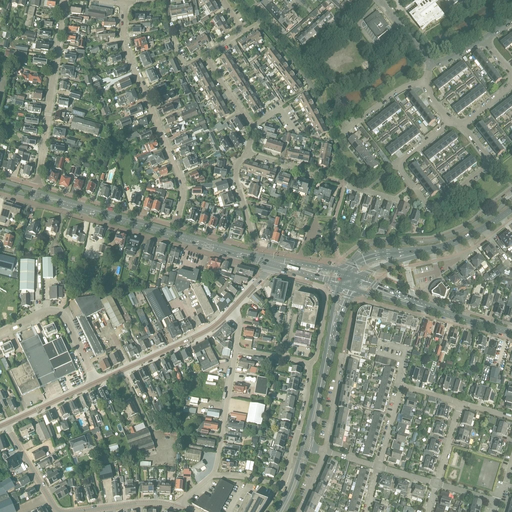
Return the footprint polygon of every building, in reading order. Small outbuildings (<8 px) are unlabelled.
[(30,0),(29,7),(38,8),(39,0),(30,0)] [(266,9),(272,3),(274,2),(272,0),(271,1),(269,0),(266,0),(262,4),(266,9)] [(420,0),(415,4),(418,8),(416,10),(418,14),(414,17),(412,19),(415,23),(417,21),(424,30),(424,29),(436,20),(436,21),(444,16),(443,14),(450,9),(449,8),(451,6),(459,0),(420,0)] [(207,11),(216,5),(213,1),(204,6),(207,11)] [(266,9),(270,13),(276,8),(272,3),(266,9)] [(219,10),(216,5),(207,11),(210,16),(219,10)] [(24,26),(30,28),(35,8),(29,7),(24,26)] [(72,7),(72,8),(71,8),(71,10),(71,11),(71,14),(80,15),(80,16),(82,17),(83,14),(83,9),(80,8),(80,7),(78,7),(77,8),(72,7)] [(89,7),(89,11),(87,17),(88,18),(97,19),(102,20),(111,16),(112,11),(89,7)] [(176,18),(174,8),(169,9),(170,14),(167,14),(168,19),(171,19),(171,23),(177,22),(176,18)] [(270,13),(274,18),(280,12),(276,8),(270,13)] [(388,29),(387,31),(385,28),(388,25),(377,11),(365,21),(367,24),(367,25),(378,39),(383,35),(386,39),(392,34),(388,29)] [(274,18),(278,22),(284,17),(280,12),(274,18)] [(324,16),(330,23),(334,19),(329,12),(324,16)] [(214,26),(223,20),(220,15),(212,21),(214,26)] [(82,17),(80,16),(77,16),(77,18),(70,17),(70,23),(77,24),(77,23),(82,24),(82,20),(88,21),(88,18),(87,17),(84,17),(82,17)] [(324,16),(320,21),(325,27),(330,23),(324,16)] [(278,22),(282,27),(288,21),(284,17),(278,22)] [(226,25),(223,20),(214,26),(217,30),(226,25)] [(288,21),(282,27),(286,31),(292,26),(291,24),(288,21)] [(319,21),(318,22),(315,25),(321,31),(325,27),(320,21),(319,21)] [(226,25),(217,30),(220,35),(229,30),(226,25)] [(315,25),(311,29),(316,35),(321,31),(315,25)] [(311,29),(306,33),(312,39),(316,35),(311,29)] [(256,31),(252,34),(257,42),(262,39),(260,37),(257,32),(256,31)] [(103,34),(101,34),(101,35),(96,35),(97,39),(99,39),(102,39),(102,42),(108,42),(107,40),(114,39),(114,34),(111,34),(111,33),(106,33),(106,34),(103,34)] [(209,43),(206,38),(208,37),(205,33),(203,34),(203,35),(199,37),(204,46),(209,43)] [(312,39),(306,33),(302,37),(307,43),(312,39)] [(253,45),(257,42),(252,34),(247,37),(253,45)] [(298,36),(300,38),(297,41),(303,47),(307,43),(302,37),(300,35),(298,36)] [(194,40),(199,49),(204,46),(199,37),(196,39),(194,37),(193,38),(194,40)] [(247,37),(243,40),(248,48),(253,45),(247,37)] [(134,44),(135,44),(135,45),(136,44),(136,46),(145,44),(148,43),(151,42),(150,40),(145,41),(144,38),(141,38),(137,39),(138,40),(134,41),(134,44)] [(505,50),(510,46),(505,39),(500,43),(505,50)] [(195,52),(199,49),(194,40),(189,43),(195,52)] [(243,51),(248,48),(243,40),(238,43),(243,51)] [(189,43),(188,41),(185,43),(186,45),(185,46),(190,55),(195,52),(189,43)] [(16,51),(18,51),(23,52),(24,48),(17,46),(17,44),(10,43),(9,50),(16,51)] [(37,43),(36,50),(48,51),(49,45),(44,44),(41,43),(37,43)] [(136,51),(137,51),(137,52),(140,51),(140,52),(144,51),(144,50),(147,50),(145,44),(136,46),(137,48),(136,48),(136,49),(135,49),(136,51)] [(108,53),(117,51),(116,45),(111,46),(111,45),(107,46),(104,46),(105,53),(108,53)] [(97,47),(92,50),(89,51),(91,56),(99,52),(97,47)] [(268,59),(276,53),(273,49),(265,55),(268,59)] [(473,55),(477,60),(483,55),(479,50),(473,55)] [(142,63),(149,60),(149,59),(151,58),(149,53),(139,57),(142,63)] [(222,64),(231,58),(228,53),(219,59),(222,64)] [(271,64),(280,58),(276,53),(268,59),(271,64)] [(72,60),(75,61),(76,56),(73,55),(68,54),(68,55),(65,55),(64,59),(68,60),(68,61),(72,62),(72,60)] [(480,65),(487,60),(483,55),(477,60),(480,65)] [(107,59),(109,62),(107,63),(107,64),(107,66),(108,66),(110,66),(121,62),(121,60),(120,59),(118,56),(114,58),(113,57),(110,58),(107,59)] [(38,57),(36,57),(35,64),(46,66),(47,59),(42,59),(42,58),(38,57)] [(233,63),(231,58),(222,64),(225,68),(233,63)] [(283,62),(280,58),(271,64),(275,68),(283,62)] [(149,61),(149,60),(142,63),(144,69),(151,66),(150,63),(152,62),(151,60),(149,61)] [(177,66),(175,60),(169,62),(172,68),(177,66)] [(480,65),(484,70),(490,65),(487,60),(480,65)] [(193,72),(202,67),(199,62),(191,67),(193,72)] [(286,66),(283,62),(275,68),(278,72),(286,66)] [(458,66),(463,72),(467,68),(462,62),(458,66)] [(233,63),(225,68),(228,73),(236,67),(233,63)] [(484,70),(488,74),(494,69),(490,65),(484,70)] [(177,66),(172,68),(175,74),(180,72),(177,66)] [(286,66),(278,72),(281,77),(290,71),(286,66)] [(458,66),(453,69),(458,76),(463,72),(458,66)] [(196,77),(205,72),(202,67),(193,72),(196,77)] [(239,72),(236,67),(228,73),(231,77),(239,72)] [(115,71),(112,72),(115,78),(118,77),(126,74),(123,68),(119,70),(118,69),(115,70),(115,71)] [(458,76),(453,69),(448,73),(453,79),(458,76)] [(488,74),(491,79),(498,74),(494,69),(488,74)] [(148,78),(155,75),(155,74),(157,73),(156,71),(154,72),(153,70),(146,73),(148,78)] [(293,75),(290,71),(281,77),(285,81),(293,75)] [(208,76),(205,72),(196,77),(199,81),(208,76)] [(233,82),(242,76),(239,72),(231,77),(233,82)] [(448,73),(443,77),(448,83),(453,79),(448,73)] [(502,79),(498,74),(491,79),(495,84),(502,79)] [(32,82),(32,83),(32,86),(36,87),(36,84),(36,83),(41,83),(42,77),(35,76),(29,75),(29,76),(23,75),(22,76),(22,79),(28,80),(28,81),(28,82),(32,82)] [(155,75),(148,78),(151,84),(158,81),(157,79),(159,78),(158,76),(156,76),(155,75)] [(293,75),(285,81),(288,86),(296,79),(293,75)] [(86,85),(87,87),(91,86),(90,76),(83,78),(85,86),(86,85)] [(210,81),(208,76),(199,81),(201,86),(210,81)] [(245,81),(242,76),(233,82),(236,87),(245,81)] [(186,84),(183,78),(182,77),(177,80),(180,86),(181,85),(186,84)] [(443,77),(439,80),(444,87),(448,83),(443,77)] [(116,88),(130,83),(128,79),(114,85),(116,88)] [(300,84),(296,79),(288,86),(292,90),(300,84)] [(444,87),(439,80),(434,84),(439,91),(444,87)] [(94,90),(100,88),(97,81),(91,84),(94,90)] [(213,86),(210,81),(201,86),(204,91),(213,86)] [(245,81),(236,87),(239,91),(248,86),(245,81)] [(63,83),(62,84),(60,84),(59,90),(68,92),(69,85),(69,84),(67,84),(66,83),(63,83)] [(130,83),(116,88),(118,92),(131,87),(130,83)] [(157,87),(152,89),(155,94),(162,91),(164,90),(162,84),(160,85),(156,86),(157,87)] [(303,88),(300,84),(292,90),(295,94),(303,88)] [(216,91),(213,86),(204,91),(207,96),(216,91)] [(251,90),(248,86),(239,91),(242,96),(251,90)] [(481,86),(476,90),(481,96),(486,93),(481,86)] [(100,88),(94,90),(96,96),(102,93),(100,88)] [(68,97),(78,101),(80,93),(70,90),(68,97)] [(245,101),(254,95),(251,90),(242,96),(245,101)] [(476,90),(472,94),(477,100),(481,96),(476,90)] [(216,91),(207,96),(209,100),(218,95),(216,91)] [(30,98),(33,99),(41,101),(42,93),(34,92),(34,94),(31,94),(30,98)] [(124,97),(125,101),(135,96),(134,95),(135,94),(134,92),(133,92),(126,94),(127,97),(126,97),(124,97)] [(175,99),(175,98),(177,97),(174,92),(172,92),(168,94),(167,93),(164,95),(160,97),(163,104),(166,102),(166,103),(172,101),(171,100),(175,99)] [(407,97),(410,102),(417,97),(413,92),(407,97)] [(298,99),(300,103),(309,99),(307,94),(298,99)] [(467,97),(472,104),(477,100),(472,94),(467,97)] [(221,100),(218,95),(209,100),(212,105),(221,100)] [(257,100),(254,95),(245,101),(248,105),(257,100)] [(136,98),(135,96),(125,101),(122,102),(120,103),(118,103),(117,104),(118,107),(120,107),(122,106),(122,105),(124,104),(125,106),(128,105),(137,101),(137,100),(137,98),(136,98)] [(410,102),(414,106),(421,101),(417,97),(410,102)] [(467,97),(462,101),(467,107),(472,104),(467,97)] [(58,98),(57,105),(60,105),(60,108),(67,109),(67,107),(68,107),(69,100),(58,98)] [(312,103),(309,99),(300,103),(303,108),(312,103)] [(221,100),(212,105),(215,110),(224,105),(221,100)] [(260,104),(257,100),(248,105),(251,110),(260,104)] [(424,106),(421,101),(414,106),(418,111),(424,106)] [(462,101),(457,105),(463,111),(467,107),(462,101)] [(500,106),(505,113),(510,109),(505,102),(500,106)] [(186,107),(188,112),(189,112),(191,118),(197,116),(200,115),(196,103),(189,106),(186,107)] [(303,108),(306,113),(314,108),(312,103),(303,108)] [(396,103),(391,107),(396,114),(401,110),(396,103)] [(263,109),(260,104),(251,110),(254,114),(263,109)] [(162,111),(161,111),(162,114),(163,114),(164,115),(173,111),(175,110),(172,105),(171,106),(161,110),(162,111)] [(226,110),(224,105),(215,110),(217,115),(226,110)] [(458,115),(463,111),(457,105),(453,108),(458,115)] [(33,107),(30,107),(29,113),(32,113),(40,115),(40,108),(36,108),(36,107),(33,106),(33,107)] [(139,106),(131,109),(129,110),(132,116),(134,116),(142,112),(139,106)] [(418,111),(421,116),(428,111),(424,106),(418,111)] [(500,106),(496,110),(501,116),(505,113),(500,106)] [(386,111),(391,117),(396,114),(391,107),(386,111)] [(317,113),(314,108),(306,113),(308,118),(317,113)] [(226,110),(217,115),(220,120),(229,114),(226,110)] [(501,116),(496,110),(491,114),(496,120),(501,116)] [(386,111),(382,114),(387,121),(391,117),(386,111)] [(421,116),(425,121),(432,116),(428,111),(421,116)] [(73,121),(73,119),(74,116),(64,112),(63,115),(56,114),(54,122),(63,123),(66,124),(67,119),(73,121)] [(311,123),(320,118),(317,113),(308,118),(311,123)] [(387,121),(382,114),(377,118),(382,125),(387,121)] [(173,119),(173,116),(165,119),(168,125),(175,122),(178,120),(176,117),(173,119)] [(435,121),(432,116),(425,121),(429,125),(435,121)] [(24,123),(27,124),(37,125),(38,119),(34,118),(34,117),(30,117),(25,117),(24,123)] [(198,127),(199,127),(205,125),(204,121),(202,122),(200,117),(195,119),(197,124),(198,127)] [(147,126),(146,125),(147,124),(144,118),(136,122),(134,123),(137,129),(139,128),(143,126),(143,128),(144,128),(145,128),(147,127),(147,126)] [(236,120),(234,118),(229,121),(235,130),(237,128),(239,132),(241,131),(241,132),(245,130),(244,129),(245,128),(243,124),(243,123),(241,121),(241,122),(239,118),(236,120)] [(322,123),(320,118),(311,123),(313,127),(322,123)] [(377,118),(372,122),(377,128),(382,125),(377,118)] [(100,127),(73,119),(73,121),(71,129),(97,136),(100,127)] [(377,128),(372,122),(367,126),(372,132),(377,128)] [(486,127),(484,125),(482,122),(476,127),(479,132),(486,127)] [(220,123),(211,129),(212,132),(216,130),(218,133),(223,129),(220,123)] [(322,123),(313,127),(316,132),(325,127),(322,123)] [(24,133),(26,133),(28,134),(36,135),(37,129),(32,128),(33,128),(30,127),(30,126),(22,124),(22,126),(23,127),(22,132),(24,133)] [(275,128),(265,125),(263,132),(271,135),(270,138),(276,139),(277,135),(274,134),(275,128)] [(177,127),(173,128),(170,130),(172,136),(179,133),(181,132),(179,127),(177,128),(177,127)] [(327,132),(325,127),(316,132),(318,137),(327,132)] [(479,132),(483,137),(490,132),(486,127),(479,132)] [(415,128),(410,131),(415,138),(420,134),(415,128)] [(66,132),(61,131),(54,130),(53,137),(60,138),(60,137),(65,138),(66,132)] [(149,139),(149,138),(152,137),(150,131),(145,133),(145,132),(142,133),(142,134),(139,136),(138,134),(137,135),(137,133),(126,137),(127,142),(128,142),(139,137),(141,141),(145,140),(145,141),(149,139)] [(410,142),(415,138),(410,131),(405,135),(410,142)] [(453,132),(448,136),(453,143),(458,139),(453,132)] [(483,137),(487,141),(493,137),(490,132),(483,137)] [(235,134),(229,138),(236,148),(238,147),(239,148),(242,146),(241,145),(242,145),(239,140),(238,138),(235,134)] [(405,135),(400,139),(405,145),(410,142),(405,135)] [(174,141),(176,146),(177,146),(179,145),(179,144),(183,143),(186,141),(187,144),(192,142),(191,139),(187,141),(185,136),(181,137),(176,139),(177,140),(174,141)] [(348,141),(352,146),(359,141),(355,136),(348,141)] [(453,143),(448,136),(443,140),(448,146),(453,143)] [(490,146),(497,141),(493,137),(487,141),(490,146)] [(27,138),(25,138),(24,145),(34,146),(35,140),(31,139),(27,138)] [(223,149),(224,149),(226,152),(231,149),(225,138),(219,142),(222,146),(221,146),(223,149)] [(396,143),(401,149),(405,145),(400,139),(396,143)] [(283,145),(267,140),(264,150),(280,154),(283,145)] [(443,140),(438,143),(444,150),(448,146),(443,140)] [(192,142),(187,144),(185,145),(186,147),(183,149),(183,150),(179,151),(181,158),(189,154),(190,157),(195,155),(195,154),(194,152),(192,153),(189,148),(196,145),(194,141),(192,142)] [(363,146),(359,141),(352,146),(356,151),(363,146)] [(490,146),(494,151),(501,146),(497,141),(490,146)] [(144,146),(146,151),(147,153),(150,152),(150,153),(157,150),(156,148),(157,147),(155,143),(149,146),(148,144),(144,146)] [(396,143),(391,146),(396,153),(401,149),(396,143)] [(444,150),(438,143),(434,147),(439,154),(444,150)] [(51,151),(59,153),(64,153),(65,146),(60,146),(57,145),(57,146),(52,145),(51,151)] [(365,149),(363,146),(356,151),(360,156),(370,149),(369,148),(366,148),(365,149)] [(396,153),(391,146),(386,150),(391,156),(396,153)] [(501,146),(494,151),(498,156),(504,151),(501,146)] [(434,147),(429,151),(434,158),(439,154),(434,147)] [(370,150),(370,149),(360,156),(364,161),(370,156),(368,154),(369,153),(370,150)] [(429,161),(434,158),(429,151),(424,155),(429,161)] [(136,162),(147,158),(145,153),(134,158),(136,162)] [(152,163),(162,159),(160,155),(154,158),(149,160),(150,164),(152,163)] [(9,160),(8,163),(3,162),(1,169),(6,170),(6,171),(9,172),(9,173),(11,174),(11,173),(12,173),(14,166),(16,167),(19,158),(12,156),(11,161),(9,160)] [(370,156),(364,161),(368,166),(374,161),(370,156)] [(184,166),(192,163),(191,161),(194,160),(193,157),(186,159),(187,160),(183,162),(184,166)] [(467,160),(472,167),(477,163),(472,157),(467,160)] [(216,167),(215,167),(214,174),(225,176),(226,174),(227,174),(227,171),(226,171),(227,169),(223,168),(223,166),(224,167),(224,162),(217,160),(216,167)] [(467,160),(462,164),(467,170),(472,167),(467,160)] [(378,166),(374,161),(368,166),(372,172),(378,166)] [(250,163),(247,173),(252,174),(255,165),(250,163)] [(409,168),(413,173),(419,168),(415,163),(409,168)] [(458,168),(462,174),(467,170),(462,164),(458,168)] [(257,176),(260,166),(255,165),(252,174),(257,176)] [(25,166),(22,176),(28,178),(29,173),(30,173),(31,170),(32,167),(25,166)] [(260,166),(257,176),(263,178),(265,168),(260,166)] [(157,169),(153,170),(152,171),(154,173),(155,173),(156,176),(157,175),(158,178),(160,177),(167,174),(165,168),(158,171),(157,169)] [(265,168),(263,178),(268,179),(271,169),(265,168)] [(423,173),(419,168),(413,173),(416,178),(423,173)] [(458,168),(453,171),(458,178),(462,174),(458,168)] [(271,169),(268,179),(273,181),(276,171),(271,169)] [(50,171),(48,177),(46,181),(49,182),(50,182),(49,183),(52,184),(53,183),(55,184),(58,176),(58,173),(50,171)] [(193,174),(189,176),(191,182),(196,180),(197,183),(200,182),(201,183),(204,182),(203,177),(198,179),(197,175),(200,174),(198,171),(196,172),(193,173),(193,174)] [(453,171),(448,175),(453,182),(458,178),(453,171)] [(426,177),(423,173),(416,178),(420,182),(426,177)] [(282,185),(285,175),(279,174),(276,183),(282,185)] [(282,185),(287,187),(289,179),(290,177),(285,175),(282,185)] [(453,182),(448,175),(443,179),(448,185),(453,182)] [(62,176),(62,178),(59,186),(67,188),(69,181),(68,180),(69,178),(66,177),(66,178),(62,176)] [(80,179),(77,178),(76,181),(73,189),(80,191),(82,183),(84,178),(81,177),(80,179)] [(430,182),(426,177),(420,182),(424,187),(430,182)] [(298,189),(300,190),(303,181),(297,179),(296,183),(295,183),(293,190),(297,191),(298,189)] [(220,180),(212,182),(212,190),(216,189),(217,193),(228,189),(229,188),(228,186),(227,186),(226,183),(222,184),(222,183),(220,184),(219,181),(221,180),(220,180)] [(168,182),(162,183),(163,190),(166,189),(166,190),(169,189),(173,189),(172,187),(173,187),(171,181),(168,182)] [(309,182),(303,181),(300,190),(303,190),(302,193),(307,194),(309,187),(307,186),(309,182)] [(96,184),(89,182),(88,185),(86,192),(92,194),(93,190),(94,190),(95,187),(96,184)] [(434,187),(430,182),(424,187),(427,192),(434,187)] [(259,193),(260,188),(255,186),(250,185),(249,190),(259,193)] [(322,201),(326,188),(320,186),(319,190),(315,189),(314,195),(317,196),(318,195),(322,196),(320,200),(322,201)] [(109,188),(106,187),(105,190),(102,189),(101,194),(98,193),(98,196),(100,197),(106,199),(109,191),(109,188)] [(431,197),(438,192),(434,187),(427,192),(431,197)] [(326,188),(322,201),(324,201),(325,197),(329,198),(332,189),(326,188)] [(117,190),(114,190),(113,192),(111,200),(118,202),(120,202),(121,199),(118,199),(120,194),(117,193),(117,190)] [(259,193),(249,190),(247,196),(257,199),(259,193)] [(222,203),(233,199),(232,197),(231,197),(230,194),(226,196),(225,193),(219,195),(219,198),(220,198),(222,203)] [(136,195),(132,194),(131,197),(131,196),(130,199),(131,200),(130,205),(136,207),(137,207),(139,207),(140,203),(138,203),(139,199),(135,198),(136,195)] [(351,206),(351,207),(351,208),(353,209),(354,208),(355,205),(357,206),(358,204),(359,201),(359,200),(360,196),(354,195),(351,206)] [(152,199),(146,198),(145,200),(143,208),(149,210),(151,202),(152,199)] [(362,207),(363,207),(362,210),(367,211),(367,209),(368,209),(368,207),(369,207),(371,200),(365,198),(364,201),(362,205),(363,205),(362,207)] [(233,199),(222,203),(223,207),(222,208),(223,211),(226,211),(230,209),(229,206),(234,205),(233,201),(233,199)] [(153,203),(151,211),(157,213),(160,205),(159,205),(160,202),(154,200),(153,203)] [(370,211),(368,214),(374,216),(375,212),(377,213),(378,209),(380,202),(375,201),(373,207),(371,206),(370,211)] [(171,205),(164,203),(163,206),(160,214),(165,215),(165,214),(168,215),(170,210),(170,209),(171,205)] [(383,211),(384,211),(383,213),(389,214),(391,205),(385,203),(383,211)] [(395,210),(393,215),(396,216),(397,216),(398,213),(406,215),(409,205),(401,203),(399,208),(395,210)] [(0,217),(6,219),(9,220),(10,214),(19,217),(19,215),(21,216),(22,212),(20,211),(21,209),(12,207),(4,204),(2,209),(0,216),(0,217)] [(266,218),(267,214),(267,212),(270,213),(271,207),(263,205),(262,208),(261,208),(257,207),(255,215),(257,215),(257,216),(258,217),(259,218),(261,217),(261,216),(266,218)] [(192,208),(191,211),(190,213),(189,217),(187,216),(186,220),(188,221),(194,223),(196,217),(196,218),(197,215),(198,210),(192,208)] [(304,214),(312,218),(314,213),(311,212),(312,211),(306,208),(304,214)] [(411,224),(413,224),(417,225),(418,222),(419,222),(420,217),(419,217),(420,214),(414,212),(413,215),(411,220),(412,221),(411,223),(411,224)] [(202,214),(201,216),(199,224),(205,226),(206,221),(207,221),(208,218),(207,218),(208,216),(202,214)] [(211,217),(211,219),(208,227),(214,229),(216,224),(217,221),(217,218),(211,217)] [(224,220),(221,219),(220,221),(218,230),(225,232),(228,218),(225,217),(224,220)] [(49,221),(48,224),(44,223),(43,227),(51,230),(51,233),(56,234),(57,229),(56,229),(58,223),(49,221)] [(272,226),(274,225),(274,223),(267,221),(266,225),(267,225),(265,232),(264,231),(261,240),(265,241),(266,240),(268,241),(270,233),(272,226)] [(235,230),(234,234),(241,236),(243,231),(242,231),(243,229),(241,228),(242,225),(235,223),(233,229),(235,230)] [(27,228),(26,232),(25,235),(31,237),(35,238),(36,235),(37,232),(38,233),(39,230),(37,229),(38,227),(31,225),(30,229),(27,228)] [(73,232),(68,230),(66,237),(71,238),(72,236),(78,238),(77,242),(80,243),(82,235),(79,234),(81,230),(74,228),(73,232)] [(105,231),(96,228),(93,237),(94,237),(92,241),(96,242),(97,238),(102,240),(105,231)] [(281,231),(278,230),(275,229),(273,234),(271,242),(277,244),(281,231)] [(13,238),(6,236),(3,247),(11,249),(13,238)] [(121,238),(116,237),(114,243),(119,245),(119,247),(118,249),(122,250),(123,248),(126,238),(125,238),(124,237),(123,236),(121,237),(121,238)] [(507,249),(511,246),(511,245),(505,236),(501,238),(503,241),(502,242),(507,249)] [(140,240),(131,237),(129,246),(128,249),(136,252),(138,245),(140,245),(140,243),(139,243),(140,240)] [(285,237),(285,239),(282,239),(279,247),(283,248),(283,249),(284,250),(285,250),(288,240),(289,238),(285,237)] [(290,241),(288,240),(285,250),(291,252),(293,246),(292,245),(291,244),(291,243),(290,241)] [(143,255),(150,256),(150,255),(151,252),(153,244),(147,242),(145,250),(143,255)] [(156,254),(159,255),(158,260),(160,261),(164,247),(158,245),(156,254)] [(491,260),(494,258),(494,259),(498,257),(497,256),(499,254),(492,246),(485,252),(487,255),(487,256),(488,255),(491,260)] [(476,259),(481,265),(481,266),(482,266),(484,268),(488,265),(486,262),(487,262),(482,255),(481,256),(480,255),(479,256),(476,259)] [(0,256),(0,268),(12,271),(15,260),(3,257),(0,256)] [(52,259),(42,259),(43,279),(53,279),(52,259)] [(481,265),(476,259),(472,261),(474,263),(473,264),(476,269),(478,271),(481,269),(479,267),(481,265)] [(211,260),(210,267),(208,273),(217,276),(221,262),(211,260)] [(28,291),(28,293),(26,294),(26,296),(26,297),(22,297),(22,301),(21,302),(22,303),(22,307),(26,307),(27,308),(28,307),(29,307),(29,302),(30,301),(33,301),(33,293),(34,261),(20,261),(19,291),(28,291)] [(157,263),(157,264),(151,263),(150,270),(155,271),(155,270),(159,271),(161,264),(157,263)] [(229,278),(230,274),(231,270),(228,269),(229,265),(224,263),(221,272),(225,272),(223,277),(229,278)] [(467,265),(464,268),(469,275),(472,278),(476,275),(473,271),(470,267),(469,268),(467,265)] [(501,265),(497,269),(501,274),(506,269),(501,265)] [(254,271),(237,267),(237,269),(236,274),(249,278),(252,278),(254,271)] [(469,275),(464,268),(461,270),(462,273),(461,274),(465,278),(467,280),(469,278),(467,276),(469,275)] [(493,280),(500,274),(496,269),(489,275),(493,280)] [(174,288),(178,294),(179,297),(183,295),(181,293),(188,290),(190,284),(191,284),(191,282),(195,283),(198,272),(194,271),(193,275),(179,271),(176,282),(174,288)] [(170,273),(167,287),(172,286),(175,274),(170,273)] [(249,278),(236,274),(233,283),(241,285),(241,282),(246,284),(247,283),(249,278)] [(455,275),(449,279),(454,285),(460,281),(455,275)] [(162,277),(160,284),(167,286),(169,278),(162,277)] [(216,281),(221,286),(225,282),(219,277),(218,279),(217,281),(216,281)] [(221,286),(216,281),(215,282),(213,281),(212,282),(220,289),(222,287),(221,286)] [(269,285),(272,288),(270,297),(275,298),(274,302),(279,303),(284,304),(287,286),(280,284),(281,283),(273,281),(269,285)] [(445,282),(438,288),(432,293),(432,296),(440,298),(445,300),(447,291),(450,289),(445,282)] [(199,306),(202,312),(205,318),(213,314),(211,311),(213,311),(211,307),(210,308),(206,301),(201,290),(207,287),(205,283),(190,286),(199,306)] [(230,283),(228,286),(226,288),(228,290),(234,296),(239,291),(240,289),(238,287),(236,288),(235,288),(230,283)] [(62,288),(49,288),(50,301),(56,300),(56,299),(62,299),(62,288)] [(173,288),(168,291),(173,301),(178,298),(173,288)] [(143,290),(146,296),(145,297),(159,323),(163,320),(168,318),(171,316),(165,305),(158,290),(157,289),(143,290)] [(255,294),(249,300),(256,307),(259,309),(260,310),(265,305),(264,304),(262,301),(258,297),(261,294),(260,292),(255,294)] [(460,295),(458,303),(464,305),(467,297),(467,296),(468,296),(469,292),(467,292),(464,292),(463,296),(460,295)] [(216,296),(213,300),(219,313),(232,300),(224,293),(221,295),(224,298),(221,301),(216,296)] [(458,303),(460,295),(454,293),(451,301),(458,303)] [(310,299),(309,299),(309,298),(294,294),(293,300),(292,300),(291,299),(290,300),(290,301),(291,302),(292,302),(291,308),(301,310),(301,311),(301,312),(302,313),(303,313),(303,315),(302,315),(301,315),(301,316),(299,325),(300,326),(306,327),(306,328),(305,329),(306,330),(307,330),(308,330),(308,329),(308,328),(314,329),(317,310),(316,310),(316,309),(316,308),(316,307),(316,306),(316,305),(316,304),(315,304),(315,303),(314,302),(313,301),(312,300),(311,300),(310,299)] [(486,295),(486,298),(485,300),(483,307),(489,309),(490,305),(491,305),(493,297),(490,296),(486,295)] [(104,309),(100,302),(97,296),(75,300),(80,309),(83,315),(77,318),(92,350),(95,357),(104,354),(104,353),(102,350),(100,346),(85,319),(104,309)] [(481,298),(478,297),(475,296),(474,298),(471,306),(478,308),(481,298)] [(100,302),(104,309),(114,329),(124,324),(111,297),(100,302)] [(497,303),(497,306),(494,313),(500,315),(502,311),(503,307),(504,305),(497,303)] [(202,312),(199,306),(194,308),(197,315),(202,312)] [(372,309),(369,308),(367,308),(364,308),(362,309),(360,311),(359,313),(358,316),(358,318),(367,320),(368,319),(369,318),(372,319),(374,311),(372,310),(372,309)] [(248,311),(247,317),(252,318),(252,319),(255,319),(258,319),(259,316),(256,316),(257,313),(252,312),(252,310),(249,309),(249,311),(248,311)] [(378,321),(381,322),(384,312),(379,311),(376,320),(376,322),(378,323),(378,321)] [(180,312),(174,315),(177,323),(183,320),(180,312)] [(394,314),(389,313),(386,323),(386,325),(388,325),(388,323),(391,324),(394,314)] [(175,324),(171,316),(168,318),(177,338),(181,336),(175,324)] [(200,316),(193,319),(197,328),(204,324),(200,316)] [(168,318),(163,320),(167,328),(166,328),(172,340),(177,338),(168,318)] [(185,321),(183,323),(188,332),(192,330),(189,324),(187,319),(185,320),(185,321)] [(188,332),(183,323),(181,323),(179,323),(181,328),(180,328),(184,335),(188,332)] [(429,323),(424,338),(426,338),(427,335),(430,335),(432,330),(431,330),(433,324),(429,323)] [(220,345),(224,341),(233,332),(232,330),(232,329),(228,325),(227,326),(226,324),(216,334),(212,338),(215,341),(216,340),(220,345)] [(48,327),(52,336),(57,334),(53,325),(51,326),(51,325),(48,327)] [(52,336),(48,327),(47,328),(44,328),(44,329),(42,330),(46,339),(52,336)] [(148,327),(144,330),(147,338),(152,335),(148,327)] [(436,335),(435,338),(442,340),(443,337),(444,333),(443,333),(444,328),(438,327),(436,335)] [(164,343),(161,337),(163,336),(161,330),(157,332),(158,336),(152,339),(156,347),(164,343)] [(141,337),(140,338),(140,340),(142,342),(148,339),(146,335),(144,331),(142,332),(144,336),(141,337)] [(313,334),(296,331),(293,344),(310,347),(313,334)] [(450,338),(450,339),(449,344),(455,346),(456,343),(458,337),(457,337),(458,332),(452,331),(450,338)] [(140,340),(140,338),(138,335),(134,337),(138,345),(139,345),(142,352),(149,349),(146,342),(142,343),(142,342),(140,340)] [(470,347),(470,346),(471,341),(470,341),(472,336),(466,335),(463,342),(467,343),(467,346),(470,347)] [(49,362),(42,347),(37,336),(20,345),(28,363),(10,371),(22,396),(57,380),(49,362)] [(478,337),(477,341),(479,342),(479,345),(482,346),(481,350),(484,351),(485,348),(486,345),(485,344),(487,340),(480,338),(478,337)] [(49,362),(67,353),(61,339),(42,347),(49,362)] [(491,349),(490,352),(491,352),(491,353),(493,354),(494,350),(496,350),(499,343),(493,341),(491,349)] [(207,342),(199,346),(210,369),(218,365),(207,342)] [(5,345),(9,354),(14,352),(10,343),(8,344),(8,343),(5,345),(6,345),(5,345)] [(223,356),(229,358),(231,344),(225,343),(224,349),(223,356)] [(130,358),(134,356),(129,347),(127,344),(123,346),(126,352),(127,352),(130,358)] [(9,354),(5,345),(4,346),(1,346),(1,347),(0,347),(0,349),(1,351),(0,351),(0,355),(3,355),(4,357),(9,354)] [(129,347),(134,356),(138,355),(135,348),(132,349),(131,346),(129,347)] [(203,373),(210,369),(199,346),(191,350),(198,362),(195,363),(196,367),(199,373),(202,372),(203,373)] [(103,349),(105,353),(106,355),(111,352),(109,347),(103,349)] [(362,350),(352,348),(351,353),(355,354),(355,355),(364,358),(365,354),(361,353),(362,350)] [(187,351),(181,354),(184,361),(187,360),(189,362),(192,361),(190,358),(191,358),(187,351)] [(67,353),(49,362),(57,380),(76,372),(72,362),(67,353)] [(116,355),(110,358),(114,366),(120,363),(116,355)] [(181,364),(180,362),(177,355),(171,358),(173,361),(172,362),(173,365),(174,367),(177,366),(181,364)] [(349,365),(357,367),(358,363),(360,363),(361,359),(351,356),(350,360),(349,365)] [(107,357),(101,359),(97,361),(102,372),(110,369),(106,361),(108,360),(107,357)] [(165,372),(171,370),(170,367),(169,364),(168,365),(166,360),(161,363),(164,370),(165,372)] [(155,365),(149,368),(153,375),(156,373),(158,376),(160,375),(159,372),(158,372),(155,365)] [(384,373),(393,376),(395,369),(382,366),(382,368),(385,369),(384,373)] [(290,376),(301,378),(301,375),(299,374),(301,369),(292,367),(290,376)] [(176,368),(173,369),(177,379),(175,380),(177,385),(183,383),(180,376),(179,374),(176,368)] [(416,369),(415,371),(411,370),(408,378),(413,379),(412,381),(417,382),(417,380),(420,381),(424,369),(418,368),(418,370),(416,369)] [(493,368),(490,378),(497,380),(499,370),(493,368)] [(424,369),(420,381),(423,382),(423,384),(427,385),(427,383),(432,384),(434,377),(430,375),(430,373),(428,373),(429,371),(424,369)] [(148,377),(145,370),(139,372),(142,380),(144,383),(150,380),(148,377)] [(393,376),(384,373),(383,377),(379,376),(379,378),(392,382),(393,376)] [(140,383),(139,381),(138,378),(137,379),(135,375),(129,377),(134,387),(137,385),(139,390),(141,396),(146,394),(141,383),(140,383)] [(288,385),(297,387),(298,382),(300,382),(301,378),(290,376),(288,385)] [(448,389),(451,390),(454,378),(449,377),(448,379),(447,378),(446,380),(441,379),(439,387),(444,388),(443,390),(447,391),(448,389)] [(266,397),(268,380),(257,378),(254,395),(266,397)] [(379,378),(378,380),(377,384),(381,385),(390,388),(392,382),(379,378)] [(451,390),(454,391),(453,393),(458,394),(458,392),(463,393),(465,386),(460,384),(461,382),(459,382),(460,380),(454,378),(451,390)] [(244,385),(235,384),(234,392),(243,394),(243,391),(246,391),(247,386),(244,385)] [(297,387),(288,385),(286,394),(297,396),(298,392),(296,392),(297,387)] [(390,388),(381,385),(379,389),(376,389),(376,391),(388,394),(390,388)] [(482,399),(485,387),(480,386),(479,388),(477,387),(477,389),(472,388),(470,395),(474,397),(474,399),(478,400),(479,398),(482,399)] [(485,387),(482,399),(485,400),(484,402),(488,403),(489,401),(494,402),(496,395),(491,393),(492,391),(490,391),(490,389),(485,387)] [(98,392),(102,399),(103,401),(109,398),(108,396),(107,393),(106,393),(104,389),(98,392)] [(378,393),(377,398),(387,400),(388,394),(376,391),(375,393),(378,393)] [(97,405),(96,404),(99,402),(98,400),(99,400),(97,397),(96,397),(95,393),(89,396),(92,403),(94,407),(97,405)] [(409,398),(407,402),(416,405),(418,400),(415,399),(416,395),(407,393),(406,397),(409,398)] [(297,396),(286,394),(285,403),(293,404),(294,399),(296,400),(297,396)] [(88,404),(85,397),(79,400),(82,407),(84,410),(87,408),(86,405),(88,404)] [(7,400),(8,402),(8,404),(11,411),(17,409),(13,402),(12,398),(7,400)] [(385,406),(387,400),(377,398),(376,402),(373,401),(372,403),(385,406)] [(132,401),(122,406),(128,418),(138,414),(132,401)] [(415,409),(416,405),(407,402),(406,406),(404,406),(402,410),(411,413),(412,408),(415,409)] [(440,412),(449,414),(449,412),(451,412),(452,409),(447,407),(448,404),(439,402),(438,405),(440,405),(439,408),(441,409),(440,412)] [(75,403),(69,405),(72,413),(73,413),(74,415),(79,413),(78,411),(79,410),(78,406),(77,406),(75,403)] [(293,404),(285,403),(283,411),(293,414),(294,410),(292,410),(293,404)] [(383,412),(385,406),(372,403),(372,405),(375,406),(374,410),(383,412)] [(261,426),(265,407),(250,404),(246,423),(261,426)] [(69,418),(68,415),(69,415),(67,411),(66,411),(65,407),(59,410),(62,418),(63,420),(69,418)] [(218,410),(206,409),(205,416),(217,418),(218,410)] [(410,417),(411,413),(402,410),(401,415),(404,415),(402,419),(411,422),(413,418),(410,417)] [(293,414),(283,411),(281,420),(290,422),(291,417),(293,417),(293,414)] [(470,411),(469,414),(464,413),(463,416),(465,416),(464,419),(473,421),(473,418),(475,419),(477,413),(470,411)] [(370,415),(370,417),(383,421),(384,415),(375,412),(374,416),(370,415)] [(448,416),(449,414),(440,412),(439,415),(439,417),(434,416),(434,419),(443,422),(444,419),(448,420),(449,416),(448,416)] [(51,413),(45,415),(49,424),(55,421),(51,413)] [(205,421),(205,422),(204,428),(201,428),(200,434),(208,435),(208,429),(216,431),(217,424),(211,423),(212,417),(206,417),(202,417),(202,421),(205,421)] [(381,427),(383,421),(370,417),(369,419),(373,420),(371,424),(381,427)] [(411,422),(402,419),(401,424),(399,423),(397,427),(406,430),(407,426),(410,427),(411,422)] [(435,429),(444,431),(444,429),(446,429),(447,426),(442,425),(443,422),(434,419),(433,422),(437,423),(436,426),(435,429)] [(472,424),(473,421),(464,419),(463,421),(462,420),(461,424),(465,425),(464,428),(466,429),(472,430),(474,431),(475,428),(471,427),(472,424)] [(510,426),(506,424),(506,421),(499,419),(497,425),(499,426),(498,428),(507,431),(508,429),(509,429),(510,426)] [(66,422),(58,425),(61,433),(69,430),(66,422)] [(43,423),(33,427),(41,444),(50,439),(43,423)] [(239,424),(239,425),(236,424),(237,424),(229,423),(228,429),(231,429),(231,430),(236,431),(235,432),(238,433),(238,430),(242,431),(243,424),(239,424)] [(280,423),(278,432),(288,435),(289,432),(287,431),(289,426),(280,423)] [(381,427),(371,424),(370,428),(367,427),(366,430),(379,433),(381,427)] [(31,436),(30,434),(34,433),(31,425),(25,428),(29,437),(31,436)] [(55,438),(50,425),(46,426),(51,440),(55,438)] [(80,434),(89,430),(87,426),(78,430),(80,434)] [(409,431),(406,430),(397,427),(396,432),(399,433),(397,437),(406,439),(408,435),(409,431)] [(494,427),(493,433),(492,436),(501,439),(502,436),(506,437),(507,433),(506,433),(507,431),(498,428),(494,427)] [(29,437),(25,428),(19,431),(22,438),(25,437),(26,439),(29,437)] [(444,431),(435,429),(432,428),(430,436),(438,439),(439,436),(443,437),(444,434),(443,433),(444,431)] [(472,430),(466,429),(464,428),(464,431),(459,430),(458,433),(460,434),(459,436),(468,438),(468,435),(471,436),(472,430)] [(131,435),(125,437),(132,456),(155,450),(147,429),(145,430),(136,433),(131,435)] [(368,436),(377,439),(379,433),(366,430),(366,432),(369,432),(368,436)] [(278,432),(275,441),(284,443),(285,438),(287,439),(288,435),(278,432)] [(239,444),(239,440),(240,434),(234,433),(234,436),(227,435),(226,442),(239,444)] [(81,439),(70,444),(72,450),(83,446),(83,449),(87,447),(92,445),(88,435),(83,437),(83,439),(81,439)] [(363,440),(363,442),(376,445),(377,439),(368,436),(367,441),(363,440)] [(438,439),(430,436),(429,436),(428,439),(432,440),(431,443),(430,446),(439,448),(439,446),(441,447),(442,443),(437,442),(438,439)] [(472,439),(468,438),(459,436),(458,438),(457,438),(456,441),(460,442),(460,445),(469,448),(472,439)] [(492,439),(491,445),(502,448),(503,446),(504,446),(505,443),(501,442),(501,439),(492,436),(491,439),(492,439)] [(405,444),(406,439),(397,437),(396,441),(394,440),(392,445),(401,447),(402,443),(405,444)] [(213,448),(215,441),(206,439),(206,440),(198,438),(197,444),(205,446),(205,447),(213,448)] [(275,441),(273,449),(283,453),(284,449),(282,448),(284,443),(275,441)] [(374,451),(376,445),(363,442),(362,444),(366,445),(364,449),(374,451)] [(52,448),(54,453),(66,448),(63,443),(52,448)] [(401,447),(392,445),(391,449),(394,450),(392,454),(402,457),(403,452),(400,451),(401,447)] [(491,445),(490,451),(489,450),(488,453),(496,456),(497,453),(501,454),(502,451),(501,450),(502,448),(491,445)] [(225,448),(223,455),(234,456),(234,452),(239,453),(240,447),(232,446),(231,449),(225,448)] [(438,451),(439,448),(430,446),(429,449),(429,452),(425,450),(424,453),(433,456),(434,453),(438,454),(439,451),(438,451)] [(41,449),(32,454),(35,461),(45,456),(41,449)] [(282,456),(283,453),(273,449),(270,458),(279,461),(280,455),(282,456)] [(374,451),(364,449),(363,453),(360,452),(359,454),(372,458),(374,451)] [(201,452),(186,450),(185,459),(199,462),(201,452)] [(432,459),(433,456),(424,453),(423,456),(424,457),(422,462),(425,463),(434,466),(434,463),(436,464),(437,460),(432,459)] [(400,461),(402,457),(392,454),(391,458),(389,458),(387,462),(396,465),(397,460),(400,461)] [(5,455),(2,457),(5,462),(6,462),(9,468),(11,466),(13,470),(14,470),(15,471),(18,469),(18,468),(19,467),(16,463),(17,463),(14,457),(8,460),(5,455)] [(270,458),(268,467),(278,470),(279,466),(277,466),(279,461),(270,458)] [(229,468),(232,468),(235,469),(236,468),(237,463),(236,462),(231,461),(231,460),(227,459),(227,460),(222,460),(221,466),(229,468)] [(45,469),(48,467),(51,465),(50,464),(48,460),(45,461),(45,460),(38,464),(41,469),(44,467),(45,469)] [(330,460),(328,465),(338,469),(339,467),(337,466),(338,463),(330,460)] [(202,462),(190,469),(194,477),(200,474),(200,473),(202,471),(203,472),(204,472),(204,471),(206,469),(202,462)] [(434,466),(425,463),(424,466),(422,465),(422,468),(420,468),(419,471),(428,473),(429,470),(433,472),(434,468),(433,468),(434,466)] [(338,471),(338,469),(328,465),(325,470),(333,473),(335,470),(338,471)] [(109,467),(97,470),(100,482),(112,479),(109,467)] [(278,470),(268,467),(265,475),(273,478),(275,473),(277,473),(278,470)] [(360,471),(359,475),(368,478),(370,472),(357,468),(356,470),(360,471)] [(59,470),(46,478),(50,485),(60,479),(58,475),(60,473),(59,470)] [(336,474),(333,473),(325,470),(323,474),(334,479),(336,474)] [(333,482),(334,479),(323,474),(321,479),(329,483),(330,480),(333,482)] [(366,484),(368,478),(359,475),(357,479),(354,478),(354,481),(366,484)] [(384,489),(387,478),(382,476),(379,486),(378,485),(377,487),(384,489)] [(0,484),(6,493),(14,488),(15,490),(16,491),(18,489),(19,490),(21,488),(28,484),(30,483),(29,483),(30,482),(27,478),(26,478),(26,477),(22,480),(20,479),(19,480),(19,481),(18,482),(16,483),(15,484),(14,484),(12,485),(12,484),(11,483),(10,482),(9,479),(0,484)] [(392,492),(394,486),(394,485),(391,484),(393,480),(392,479),(391,478),(389,478),(388,478),(387,478),(384,489),(392,492)] [(176,479),(176,481),(175,490),(182,491),(183,479),(176,479)] [(328,486),(329,483),(321,479),(319,484),(329,489),(330,487),(328,486)] [(192,505),(205,511),(219,511),(233,486),(233,487),(220,480),(218,484),(210,499),(203,495),(192,505)] [(153,489),(156,489),(156,481),(147,481),(147,485),(148,494),(153,494),(153,489)] [(164,495),(165,485),(166,482),(156,481),(156,489),(159,489),(159,494),(164,495)] [(365,489),(366,484),(354,481),(353,483),(356,483),(355,487),(365,489)] [(397,485),(394,485),(394,486),(392,492),(395,493),(396,490),(401,492),(404,483),(403,482),(401,481),(400,482),(398,481),(397,485)] [(0,511),(14,511),(9,499),(8,500),(7,496),(7,495),(5,493),(6,493),(0,484),(0,483),(0,511)] [(142,494),(148,494),(147,485),(144,485),(144,483),(139,483),(139,488),(142,488),(142,494)] [(411,489),(408,489),(409,484),(404,483),(401,492),(407,493),(405,498),(408,498),(411,489)] [(171,486),(165,485),(164,495),(170,495),(170,490),(173,490),(174,484),(171,484),(171,486)] [(319,484),(317,489),(325,493),(326,490),(328,491),(329,489),(319,484)] [(86,497),(87,497),(89,502),(95,500),(93,495),(90,485),(84,486),(86,494),(85,494),(86,497)] [(412,497),(417,499),(420,488),(415,486),(414,490),(411,489),(408,498),(411,499),(412,497)] [(64,487),(55,493),(59,500),(68,494),(64,487)] [(350,493),(363,496),(365,489),(355,487),(354,492),(351,491),(350,493)] [(26,493),(23,495),(25,499),(28,497),(29,499),(32,497),(32,496),(36,494),(32,488),(28,491),(27,490),(25,492),(26,493)] [(426,489),(420,488),(417,499),(423,501),(426,489)] [(327,494),(325,493),(317,489),(315,494),(321,498),(325,499),(327,494)] [(441,501),(450,503),(452,499),(449,498),(450,494),(441,491),(440,496),(443,496),(441,501)] [(14,493),(9,496),(13,506),(19,503),(14,493)] [(361,502),(363,496),(350,493),(349,495),(353,496),(352,500),(361,502)] [(247,494),(237,511),(260,511),(263,508),(266,504),(267,502),(252,496),(252,497),(247,494)] [(313,494),(311,499),(319,502),(321,498),(315,494),(313,494)] [(317,507),(319,502),(311,499),(309,504),(317,507)] [(347,503),(347,505),(359,508),(361,502),(352,500),(350,504),(347,503)] [(449,508),(450,503),(441,501),(440,505),(438,504),(436,509),(445,511),(446,507),(449,508)] [(376,505),(374,510),(380,511),(386,511),(388,505),(382,503),(381,506),(380,506),(376,505)]
